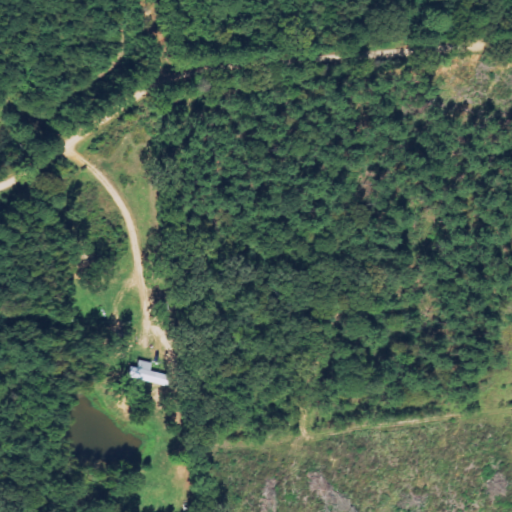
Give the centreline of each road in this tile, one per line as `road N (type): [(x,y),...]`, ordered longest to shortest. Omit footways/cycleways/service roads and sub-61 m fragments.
road 1 (residential): [(184,100),(511,68)]
road 2 (residential): [(0,177),(174,120),(184,100)]
